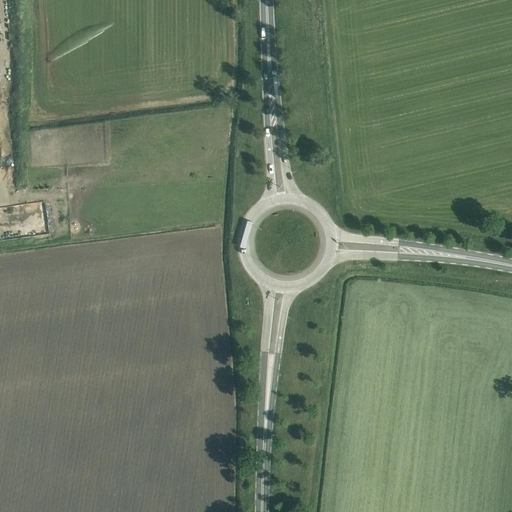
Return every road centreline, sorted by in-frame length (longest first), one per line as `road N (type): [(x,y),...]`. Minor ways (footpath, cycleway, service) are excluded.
road 1 (primary): [(268,281),(264,428)]
road 2 (primary): [(264,428),(292,284)]
road 3 (primary): [(293,200),(268,58)]
road 4 (primary): [(268,58),(269,202)]
road 5 (primary): [(464,257),(328,232)]
road 6 (primary): [(326,257),(464,257)]
